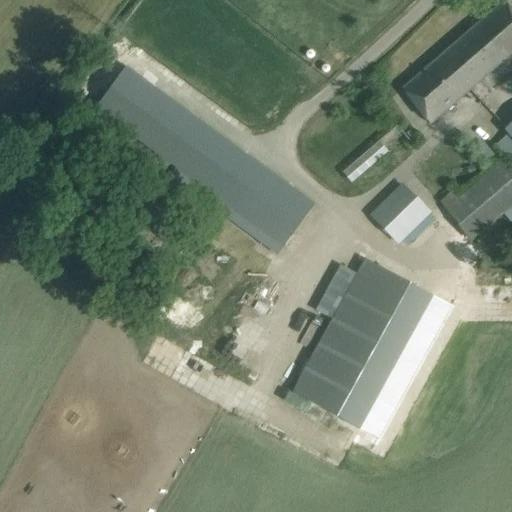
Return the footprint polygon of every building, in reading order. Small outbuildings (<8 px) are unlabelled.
[(500,62),(511,51),(511,12),(503,2),(402,90),(428,124),(500,62)] [(312,206),(123,68),(94,108),(283,246),(312,206)] [(493,145),(511,166),(511,122),(503,130),(505,134),(493,145)] [(380,138),(343,172),(353,183),(390,149),(380,138)] [(509,222),(511,219),(511,171),(502,160),(443,210),(470,241),(502,214),(509,222)] [(401,186),(370,216),(396,243),(427,213),(401,186)] [(364,259),(290,391),(357,428),(431,296),(364,259)]
